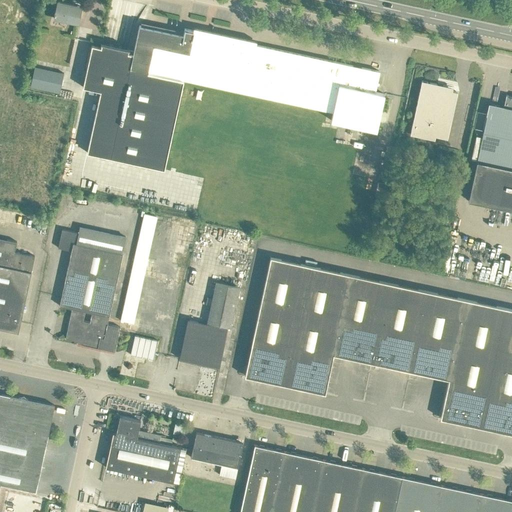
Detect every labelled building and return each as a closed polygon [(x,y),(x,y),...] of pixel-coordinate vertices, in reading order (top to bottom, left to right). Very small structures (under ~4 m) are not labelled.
[(54,18),(77,23),(81,7),(57,1),(55,12),(54,12),(54,14),(54,15),(54,18)] [(139,24),(133,49),(100,42),(99,46),(91,44),(82,86),(100,90),(86,152),(164,169),(183,79),(332,111),(331,120),(376,130),(384,93),(374,91),(379,70),(370,69),(255,44),(256,40),(194,27),(193,30),(184,28),(183,34),(139,24)] [(30,86),(59,93),(64,73),(34,66),(30,86)] [(436,87),(436,83),(421,80),(410,134),(421,136),(421,133),(447,138),(457,91),(436,87)] [(511,95),(506,94),(503,106),(488,103),(467,199),(511,208),(511,95)] [(0,96),(0,102),(7,104),(8,98),(0,96)] [(0,102),(0,108),(19,113),(21,107),(7,104),(0,102)] [(36,104),(34,110),(64,117),(65,111),(51,108),(36,104)] [(0,108),(0,115),(18,119),(19,113),(0,108)] [(34,110),(33,116),(62,123),(64,117),(34,110)] [(0,115),(0,121),(17,125),(18,119),(0,115)] [(33,116),(32,122),(61,129),(62,123),(33,116)] [(0,121),(0,127),(15,131),(17,125),(0,121)] [(32,122),(30,128),(60,134),(61,129),(32,122)] [(0,127),(0,133),(14,137),(15,131),(0,127)] [(30,128),(29,134),(58,140),(60,134),(30,128)] [(0,133),(0,139),(13,142),(14,137),(0,133)] [(29,134),(28,140),(57,146),(58,140),(29,134)] [(0,139),(0,145),(12,148),(13,142),(0,139)] [(28,140),(27,145),(56,152),(57,146),(28,140)] [(0,145),(0,151),(10,154),(12,148),(0,145)] [(27,145),(25,151),(55,158),(56,152),(27,145)] [(0,151),(0,158),(9,160),(10,154),(0,151)] [(25,151),(24,157),(53,164),(55,158),(25,151)] [(24,157),(23,163),(52,170),(53,164),(24,157)] [(23,163),(21,169),(51,175),(52,170),(23,163)] [(21,169),(20,175),(49,181),(51,175),(21,169)] [(20,175),(19,181),(48,187),(49,181),(20,175)] [(19,181),(17,186),(47,193),(48,187),(19,181)] [(375,196),(382,197),(385,183),(378,181),(375,196)] [(17,186),(16,192),(45,199),(47,193),(17,186)] [(16,192),(15,198),(44,205),(45,199),(16,192)] [(72,308),(65,338),(83,342),(83,344),(114,351),(119,326),(107,323),(110,307),(122,253),(76,243),(78,232),(62,228),(58,247),(71,250),(61,297),(59,305),(72,308)] [(251,248),(254,235),(242,233),(240,245),(251,248)] [(14,251),(17,241),(0,237),(0,327),(18,332),(34,255),(14,251)] [(440,417),(511,432),(511,308),(270,257),(245,375),(324,392),(333,353),(449,378),(440,417)] [(207,321),(231,326),(239,287),(215,282),(207,321)] [(179,358),(218,366),(227,327),(187,319),(179,358)] [(130,354),(153,359),(157,340),(134,335),(130,354)] [(0,483),(35,491),(54,404),(0,392),(0,483)] [(105,466),(173,481),(180,446),(136,437),(140,419),(120,415),(116,432),(113,432),(105,466)] [(219,474),(235,477),(243,441),(196,431),(190,456),(221,463),(219,474)] [(158,441),(171,444),(172,438),(160,436),(158,441)] [(511,511),(511,499),(496,496),(254,444),(239,511),(511,511)] [(144,498),(141,511),(142,511),(167,511),(169,504),(144,498)]
